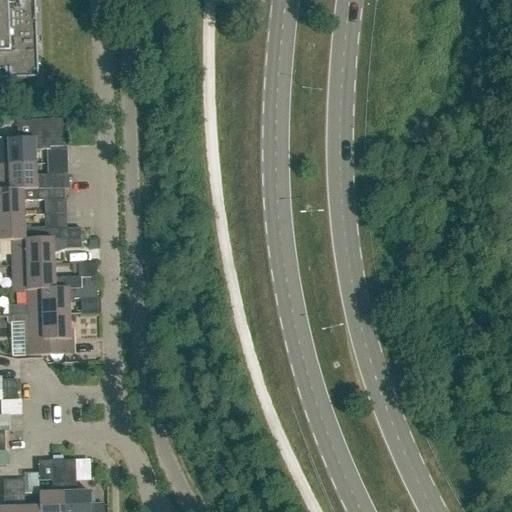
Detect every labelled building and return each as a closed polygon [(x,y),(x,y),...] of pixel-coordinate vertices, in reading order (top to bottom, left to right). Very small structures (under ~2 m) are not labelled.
[(0,0),(0,83),(37,82),(34,0),(0,0)] [(0,166),(35,166),(34,152),(49,151),(48,148),(62,148),(61,121),(32,122),(33,140),(0,140),(0,166)] [(41,179),(35,179),(35,166),(0,166),(0,192),(23,191),(23,192),(35,191),(36,190),(64,190),(68,190),(68,176),(64,176),(63,176),(41,176),(41,179)] [(23,201),(64,200),(64,190),(36,190),(35,191),(23,192),(23,191),(0,192),(0,216),(24,216),(23,201)] [(0,216),(0,242),(12,242),(25,241),(53,240),(59,240),(81,239),(81,229),(24,231),(24,216),(0,216)] [(81,239),(59,240),(59,250),(81,249),(81,239)] [(54,266),(53,240),(25,241),(12,242),(13,267),(54,266)] [(68,291),(96,290),(96,279),(80,280),(80,278),(54,279),(54,266),(13,267),(14,293),(27,292),(55,291),(55,290),(68,290),(68,291)] [(28,317),(69,316),(69,300),(96,300),(96,290),(68,291),(68,290),(55,290),(55,291),(27,292),(28,317)] [(69,316),(28,317),(29,357),(71,355),(69,316)] [(2,391),(17,391),(16,381),(1,381),(2,391)] [(17,391),(2,391),(2,402),(17,401),(17,391)] [(64,511),(63,462),(51,463),(53,495),(38,495),(39,509),(39,511),(64,511)] [(63,462),(64,511),(104,511),(104,506),(91,506),(90,494),(76,494),(75,462),(63,462)] [(0,511),(14,511),(14,497),(13,482),(3,482),(3,510),(0,510),(0,511)] [(39,511),(39,509),(24,509),(23,482),(13,482),(14,497),(14,511),(39,511)]
